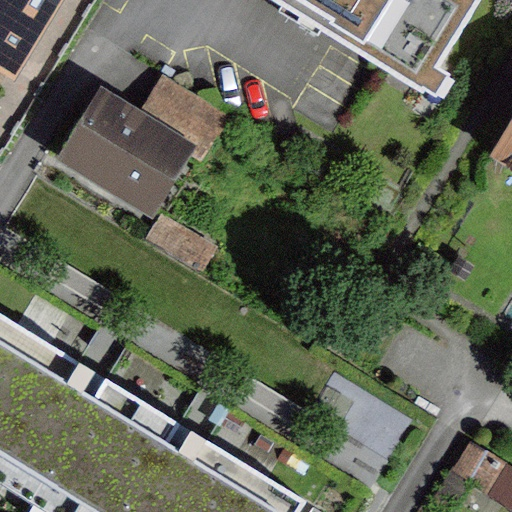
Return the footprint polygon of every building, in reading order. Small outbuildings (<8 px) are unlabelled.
[(0,0),(0,81),(5,85),(56,0),(0,0)] [(283,0),(309,15),(318,0),(283,0)] [(425,86),(478,0),(318,0),(309,15),(368,50),(425,86)] [(143,220),(188,139),(94,86),(48,167),(143,220)] [(511,180),(511,115),(483,162),(511,180)] [(53,363),(0,330),(0,488),(38,511),(73,511),(135,412),(53,363)] [(216,462),(135,412),(73,511),(296,511),(297,511),(216,462)]
